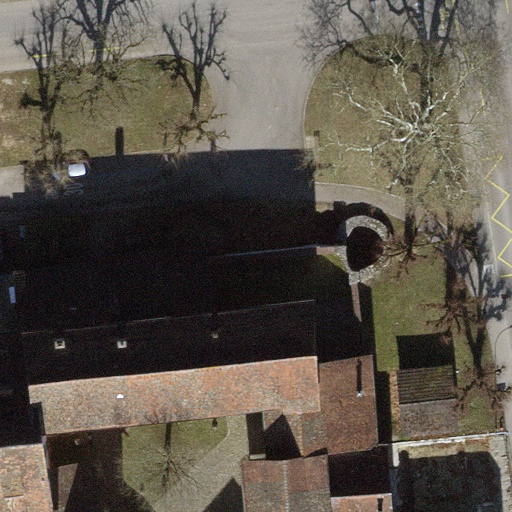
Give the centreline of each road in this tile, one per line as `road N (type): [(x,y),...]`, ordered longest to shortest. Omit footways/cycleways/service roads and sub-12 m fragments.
road 1 (residential): [(0,205),(242,180),(305,13)]
road 2 (tertiary): [(305,13),(0,44)]
road 3 (secondary): [(511,161),(488,0)]
